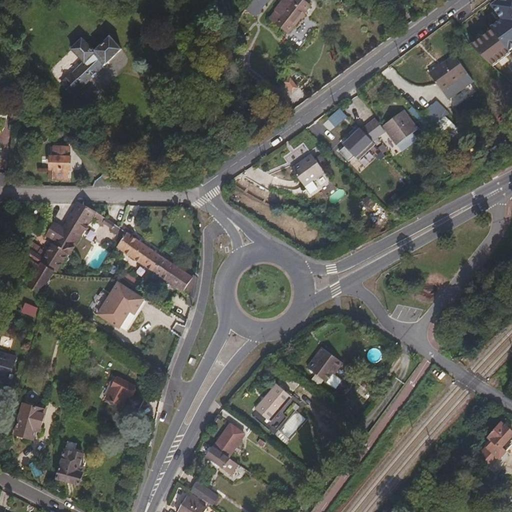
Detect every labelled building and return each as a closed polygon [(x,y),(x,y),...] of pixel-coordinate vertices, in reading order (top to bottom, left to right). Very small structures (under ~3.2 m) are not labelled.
[(255,17),(267,0),(253,0),(246,10),(255,17)] [(288,33),(309,6),(301,0),(283,0),(275,10),(276,11),(270,19),(288,33)] [(496,20),(467,43),(483,69),(511,47),(511,0),(491,0),(485,5),(496,20)] [(226,61),(243,38),(230,28),(213,51),(226,61)] [(73,95),(120,50),(104,34),(90,48),(79,37),(67,50),(80,63),(60,82),(73,95)] [(434,85),(443,99),(469,82),(452,56),(426,72),(434,85)] [(299,88),(291,78),(284,84),(292,94),(299,88)] [(347,116),(339,107),(326,118),(334,127),(347,116)] [(402,110),(380,125),(393,144),(415,129),(402,110)] [(375,119),(361,129),(366,136),(380,126),(375,119)] [(357,161),(366,153),(375,146),(365,136),(357,129),(339,145),(342,148),(338,152),(346,161),(352,157),(357,161)] [(68,169),(69,149),(68,148),(55,148),(54,148),(54,158),(50,158),(50,178),(50,179),(66,179),(66,171),(68,171),(68,169)] [(309,154),(288,169),(302,188),(324,173),(309,154)] [(68,254),(91,219),(102,225),(106,219),(79,203),(63,228),(55,222),(46,235),(54,241),(53,244),(68,254)] [(123,238),(126,233),(115,224),(111,229),(117,233),(117,235),(123,238)] [(163,258),(126,233),(123,238),(117,247),(153,272),(163,258)] [(43,258),(37,254),(40,249),(31,242),(25,252),(41,263),(43,258)] [(55,272),(64,259),(65,259),(66,258),(68,254),(53,244),(47,253),(40,249),(37,254),(43,258),(41,263),(54,272),(55,272)] [(192,277),(163,258),(153,272),(162,278),(182,292),(183,291),(192,277)] [(41,293),(54,272),(41,263),(25,288),(37,294),(39,295),(41,293)] [(141,279),(126,270),(120,278),(123,280),(139,290),(142,285),(144,285),(149,278),(144,275),(141,279)] [(160,282),(162,278),(153,272),(150,275),(160,282)] [(193,298),(197,282),(197,278),(193,275),(192,277),(183,291),(193,298)] [(148,295),(156,283),(149,278),(144,285),(142,285),(139,290),(148,295)] [(136,308),(142,299),(117,283),(98,312),(98,313),(121,328),(134,308),(136,308)] [(336,370),(342,362),(321,348),(306,368),(325,381),(331,373),(334,368),(336,370)] [(12,374),(16,358),(0,353),(0,375),(8,378),(10,373),(12,374)] [(132,395),(135,390),(134,387),(117,378),(106,400),(121,408),(127,396),(132,395)] [(269,422),(292,398),(277,385),(255,409),(256,410),(269,422)] [(42,427),(46,411),(23,404),(15,435),(16,435),(17,436),(18,439),(20,439),(21,440),(22,440),(24,438),(25,438),(26,439),(34,440),(37,428),(38,428),(41,428),(42,427)] [(269,422),(256,410),(251,415),(264,427),(269,422)] [(511,446),(511,445),(511,431),(501,422),(488,437),(506,452),(511,446)] [(227,457),(239,439),(238,438),(242,433),(230,424),(226,430),(225,430),(213,447),(227,457)] [(236,463),(227,457),(213,447),(212,447),(206,456),(230,472),(236,463)] [(499,458),(487,447),(478,458),(480,459),(482,458),(492,466),(499,458)] [(78,473),(84,455),(74,452),(73,453),(66,451),(58,479),(59,480),(80,485),(83,474),(78,473)] [(213,507),(219,498),(199,484),(193,493),(213,507)] [(204,511),(207,509),(187,496),(177,511),(204,511)]
